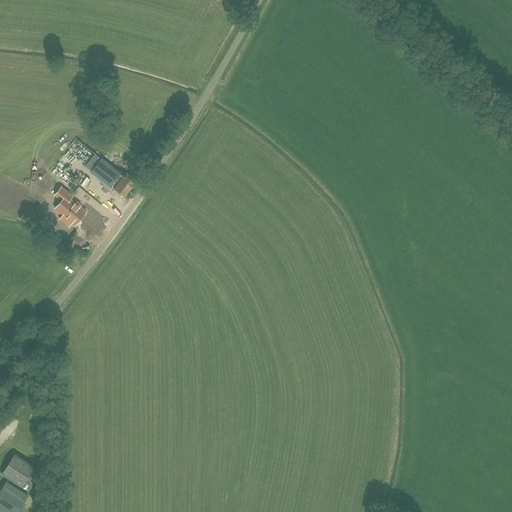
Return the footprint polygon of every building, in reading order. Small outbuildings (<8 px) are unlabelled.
[(110,187),(120,173),(101,159),(91,173),(110,187)] [(125,198),(137,182),(126,173),(114,189),(125,198)] [(55,195),(61,200),(55,208),(63,215),(72,222),(75,225),(86,212),(80,207),(76,204),(70,199),(72,196),(61,187),(55,195)] [(0,429),(24,405),(16,397),(0,413),(0,429)] [(25,488),(38,468),(17,454),(4,474),(25,488)] [(1,489),(0,487),(0,510),(2,511),(17,511),(28,495),(6,481),(1,489)]
